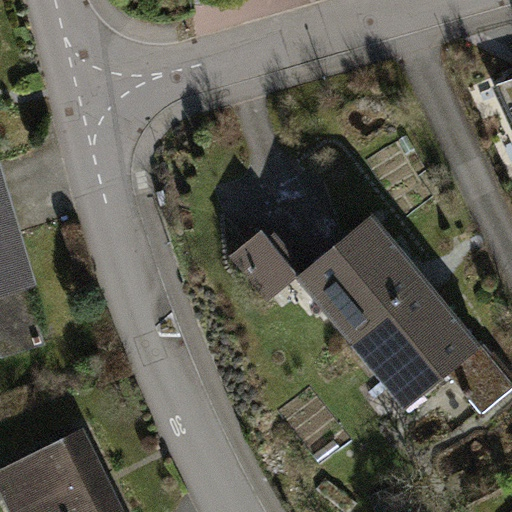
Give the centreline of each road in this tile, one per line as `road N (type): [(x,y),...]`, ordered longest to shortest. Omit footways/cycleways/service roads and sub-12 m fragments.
road 1 (residential): [(78,93),(146,329),(233,511)]
road 2 (residential): [(448,0),(78,93)]
